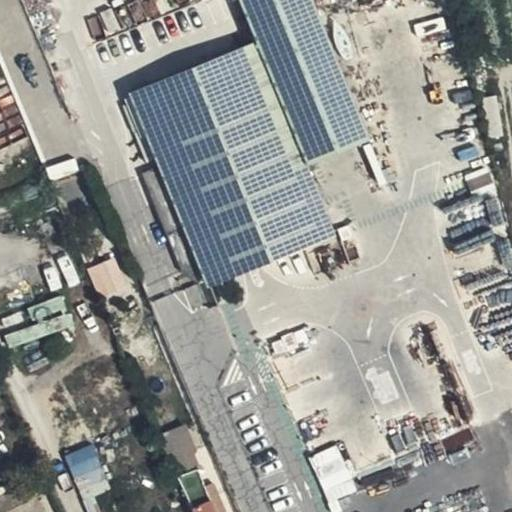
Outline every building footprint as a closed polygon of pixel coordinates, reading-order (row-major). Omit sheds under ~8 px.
[(239,0),(305,161),(364,137),(308,0),(239,0)] [(127,94),(208,287),(332,236),(251,42),(127,94)] [(180,412),(157,422),(173,459),(193,452),(197,450),(180,412)] [(210,448),(198,455),(200,461),(203,460),(207,470),(218,465),(210,448)] [(193,452),(173,459),(181,477),(200,470),(193,452)] [(183,480),(196,511),(230,511),(221,490),(212,494),(203,473),(183,480)] [(0,511),(41,511),(48,509),(32,477),(0,492),(0,511)]
